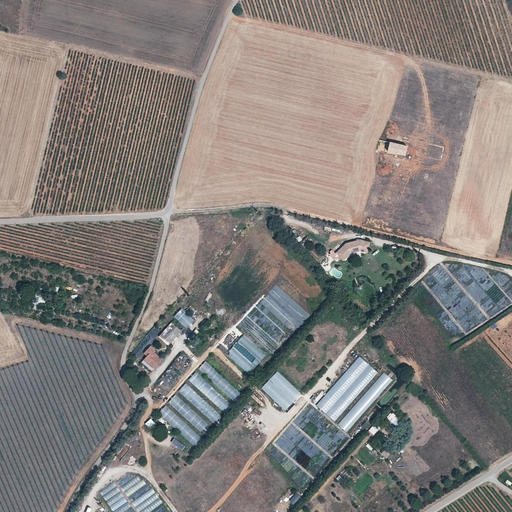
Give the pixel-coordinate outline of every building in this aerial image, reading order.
[(346,243),(336,253),(338,255),(343,261),(352,253),(361,251),(367,253),(370,242),(360,239),(346,243)] [(334,259),(338,255),(336,253),(332,249),(329,251),(330,253),(329,254),(334,259)] [(481,328),(481,321),(446,322),(446,331),(459,331),(459,329),(481,328)] [(171,322),(158,336),(168,345),(181,330),(171,322)] [(248,374),(267,354),(244,333),(226,353),(248,374)] [(147,356),(144,360),(153,368),(161,358),(154,351),(156,350),(151,345),(143,352),(147,356)] [(317,405),(335,421),(378,372),(360,356),(317,405)] [(153,368),(144,360),(141,362),(151,370),(153,368)] [(242,393),(205,361),(198,369),(234,401),(242,393)] [(261,387),(285,410),(301,393),(277,370),(261,387)] [(188,379),(223,412),(230,404),(196,371),(188,379)] [(339,425),(347,432),(392,380),(384,373),(339,425)] [(222,416),(186,383),(178,391),(214,425),(222,416)] [(205,433),(211,427),(176,394),(168,402),(201,433),(202,431),(205,433)] [(297,408),(304,400),(301,397),(294,405),(297,408)] [(158,413),(193,445),(201,437),(166,404),(158,413)] [(392,411),(386,417),(396,426),(401,420),(392,411)] [(151,418),(145,423),(149,428),(155,423),(151,418)] [(375,434),(379,427),(373,423),(369,431),(375,434)] [(171,441),(181,449),(185,445),(174,437),(171,441)] [(114,482),(100,490),(113,511),(134,511),(135,511),(131,507),(130,507),(127,502),(120,491),(117,486),(114,482)] [(90,511),(95,503),(91,501),(85,511),(90,511)]
